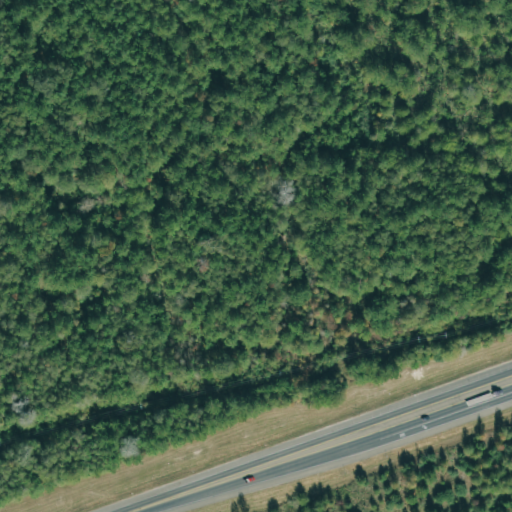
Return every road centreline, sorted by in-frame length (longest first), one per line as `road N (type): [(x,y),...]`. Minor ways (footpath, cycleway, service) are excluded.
road 1 (primary): [(381,426),(131,511)]
road 2 (primary): [(511,381),(381,426)]
